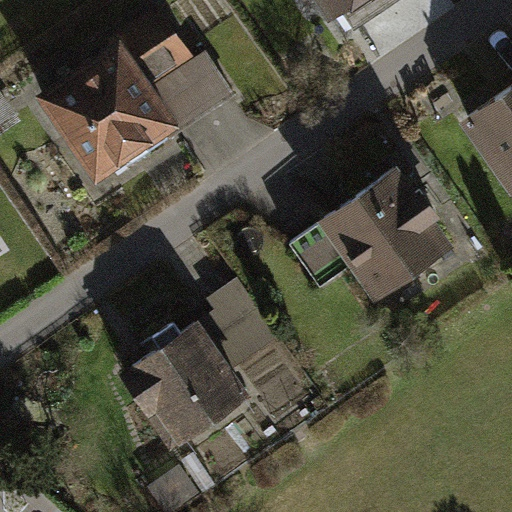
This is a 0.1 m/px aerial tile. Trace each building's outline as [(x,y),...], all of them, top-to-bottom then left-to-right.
[(311,0),(328,22),(358,0),(311,0)] [(179,4),(36,101),(93,186),(175,131),(145,87),(206,46),(179,4)] [(511,81),(464,115),(511,184),(511,81)] [(387,173),(296,235),(326,279),(370,250),(390,279),(437,247),(387,173)] [(200,313),(124,362),(173,437),(249,387),(200,313)]
